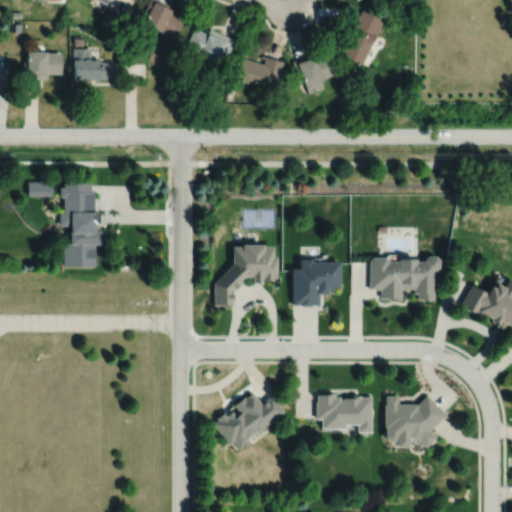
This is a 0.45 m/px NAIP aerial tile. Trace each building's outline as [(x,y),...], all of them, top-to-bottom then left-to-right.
[(162,0),(147,0),(142,11),(146,12),(142,20),(173,36),(182,17),(169,10),(172,5),(162,0)] [(109,4),(99,21),(114,29),(124,12),(109,4)] [(362,7),(355,21),(353,20),(348,32),(350,33),(341,52),(362,62),(382,18),(375,15),(375,14),(362,7)] [(10,22),(10,30),(20,30),(20,22),(10,22)] [(104,26),(101,31),(110,36),(113,30),(104,26)] [(193,26),(184,46),(202,55),(202,54),(217,61),(222,63),(234,38),(209,27),(207,32),(193,26)] [(73,34),(73,44),(82,44),(82,34),(73,34)] [(118,36),(115,42),(122,45),(125,39),(118,36)] [(71,46),(71,58),(73,58),(73,78),(98,78),(98,77),(113,77),(113,60),(98,60),(98,56),(89,56),(89,46),(71,46)] [(25,49),(25,59),(22,59),(22,77),(45,77),(45,72),(60,72),(60,51),(45,51),(45,49),(25,49)] [(291,59),(297,75),(301,74),(307,92),(324,86),(321,78),(323,77),(323,76),(336,72),(330,52),(316,57),(315,54),(311,56),(310,53),(291,59)] [(241,56),(235,77),(275,89),(280,74),(278,74),(282,60),(261,53),(260,56),(264,57),(263,62),(241,56)] [(25,180),(25,194),(50,194),(50,180),(25,180)] [(62,180),(62,186),(58,186),(58,195),(62,195),(62,211),(57,211),(57,224),(68,224),(68,242),(62,242),(62,265),(93,265),(93,243),(99,243),(99,229),(94,229),(94,223),(95,223),(95,211),(94,211),(92,211),(92,190),(90,190),(90,180),(62,180)] [(243,275),(252,275),(252,281),(261,281),(261,279),(273,279),(273,277),(277,277),(277,256),(273,256),(273,245),(263,245),(263,243),(242,243),(242,245),(232,245),(232,263),(213,282),(213,304),(232,304),(232,290),(242,280),(240,278),(243,275)] [(368,260),(368,289),(378,289),(378,298),(386,298),(386,299),(400,299),(400,288),(413,288),(413,293),(416,293),(416,299),(433,299),(432,270),(434,270),(438,267),(438,259),(434,256),(426,256),(423,259),(423,261),(415,261),(415,258),(397,258),(397,261),(387,261),(387,260),(384,257),(371,257),(368,260)] [(300,258),(300,268),(292,268),(292,303),(300,303),(300,305),(311,305),(311,303),(318,303),(319,293),(327,293),(327,288),(333,288),(333,286),(340,286),(341,260),(313,260),(313,258),(300,258)] [(470,285),(458,305),(476,315),(478,312),(489,318),(488,320),(495,324),(494,325),(501,329),(504,323),(510,327),(511,323),(511,300),(509,299),(511,295),(511,293),(511,282),(506,279),(502,288),(496,284),(493,288),(490,287),(486,294),(470,285)] [(252,391),(244,397),(243,396),(233,403),(234,406),(226,412),(224,409),(215,416),(217,418),(212,422),(227,443),(232,439),(238,447),(240,445),(241,446),(248,441),(248,440),(249,439),(247,435),(254,429),(256,432),(264,426),(263,424),(283,409),(271,394),(260,402),(252,391)] [(316,393),(316,401),(315,401),(315,417),(321,417),(321,426),(347,426),(347,422),(357,422),(357,430),(372,430),(372,408),(370,408),(369,396),(360,396),(360,394),(352,394),(352,397),(343,397),(343,399),(340,399),(340,396),(334,396),(334,392),(324,392),(324,393),(316,393)] [(415,404),(397,404),(397,396),(384,396),(384,405),(383,405),(383,425),(385,425),(385,436),(388,439),(394,440),(394,443),(407,442),(406,433),(408,435),(414,434),(423,445),(434,434),(430,430),(444,415),(425,395),(415,404)]
